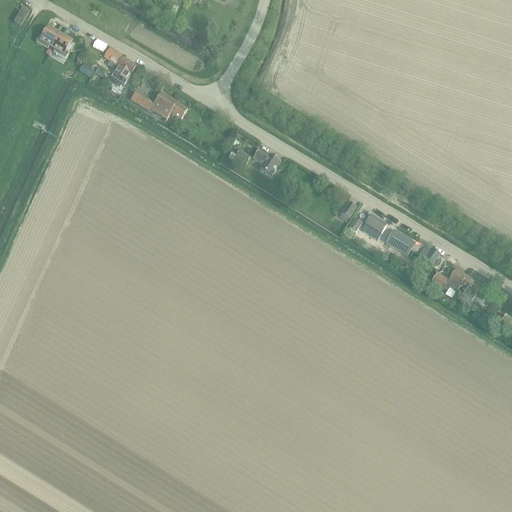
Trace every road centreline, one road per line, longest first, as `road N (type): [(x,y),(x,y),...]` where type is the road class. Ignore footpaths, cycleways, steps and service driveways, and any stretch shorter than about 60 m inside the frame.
road 1 (tertiary): [(511,288),(211,104)]
road 2 (tertiary): [(211,104),(38,0)]
